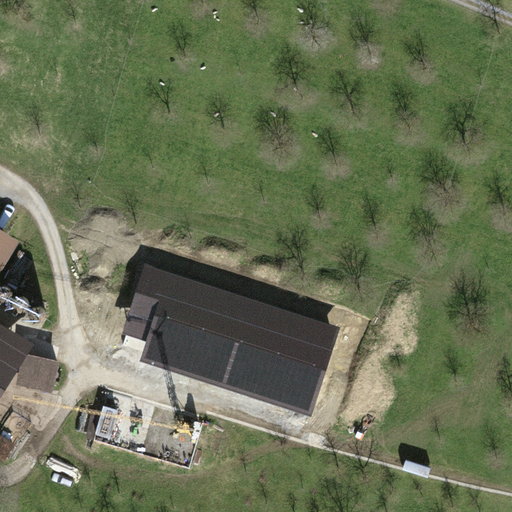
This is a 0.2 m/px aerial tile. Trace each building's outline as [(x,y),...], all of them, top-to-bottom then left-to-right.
[(0,231),(0,384),(26,342),(0,325),(0,269),(17,242),(0,231)] [(340,325),(145,262),(122,334),(148,342),(141,362),(311,416),(340,325)] [(54,362),(23,357),(18,385),(50,390),(54,362)] [(213,420),(103,387),(87,441),(197,474),(213,420)] [(0,434),(0,456),(7,460),(16,444),(0,434)]
